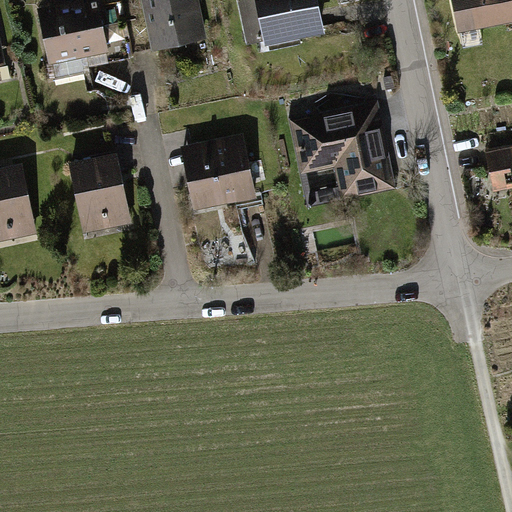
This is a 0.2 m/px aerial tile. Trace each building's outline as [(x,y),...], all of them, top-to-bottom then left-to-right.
[(104,0),(67,0),(43,5),(57,80),(95,72),(92,54),(114,50),(104,0)] [(204,0),(147,0),(158,51),(212,40),(204,0)] [(324,0),(240,0),(250,47),(263,44),(265,52),(305,44),(303,36),(330,31),(324,0)] [(511,0),(455,0),(461,28),(511,18),(511,0)] [(0,13),(0,12),(0,85),(13,83),(0,13)] [(298,95),(278,99),(281,115),(302,111),(298,95)] [(379,100),(291,121),(304,175),(333,168),(342,204),(401,190),(379,100)] [(247,133),(183,144),(196,217),(227,212),(225,199),(258,193),(247,133)] [(511,187),(511,140),(489,145),(496,190),(511,187)] [(122,149),(71,159),(87,238),(138,228),(122,149)] [(28,159),(0,164),(0,244),(43,236),(28,159)]
